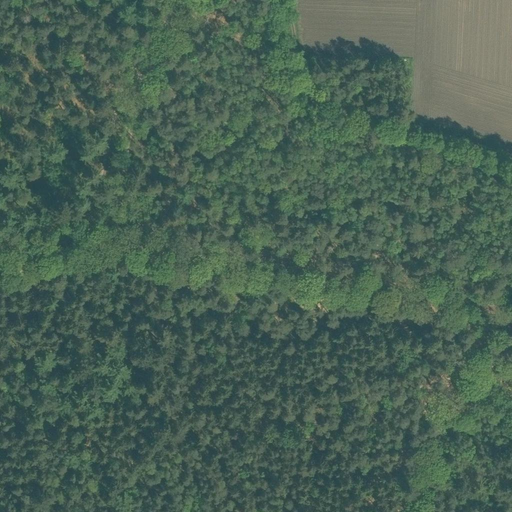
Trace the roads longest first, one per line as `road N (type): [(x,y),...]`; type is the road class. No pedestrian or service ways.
road 1 (track): [(0,261),(104,236),(146,55),(177,0)]
road 2 (track): [(291,0),(301,71),(314,93),(511,155)]
road 3 (track): [(409,511),(490,304)]
road 4 (track): [(490,304),(284,268)]
road 5 (track): [(104,236),(284,268)]
